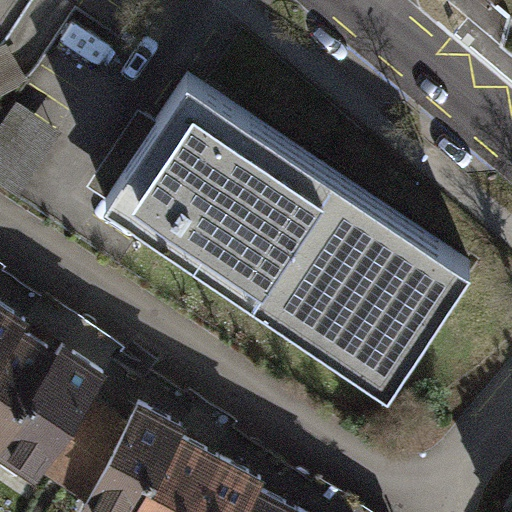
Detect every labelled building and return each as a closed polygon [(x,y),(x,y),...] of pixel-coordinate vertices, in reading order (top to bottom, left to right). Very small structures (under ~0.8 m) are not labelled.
[(473,272),(199,84),(120,199),(394,387),(473,272)] [(0,102),(0,162),(33,182),(67,125),(25,100),(17,113),(0,102)] [(46,480),(99,402),(112,382),(0,306),(0,475),(34,498),(46,480)] [(142,401),(131,422),(86,507),(83,511),(304,511),(267,492),(272,483),(189,440),(195,429),(142,401)] [(131,422),(99,402),(46,480),(86,507),(131,422)]
